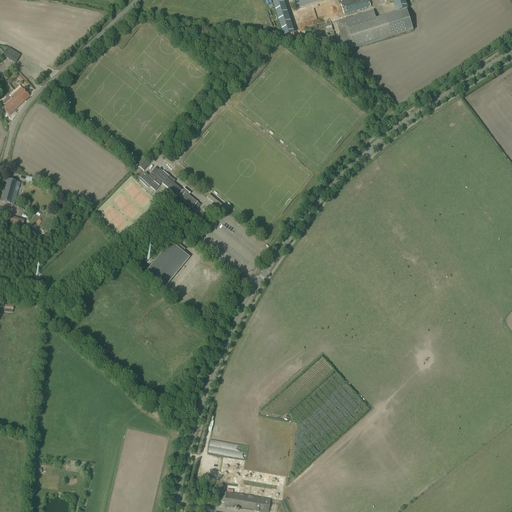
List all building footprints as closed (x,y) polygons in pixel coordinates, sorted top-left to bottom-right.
[(275,0),(285,37),(296,34),(286,0),(275,0)] [(292,0),(296,9),(324,0),(292,0)] [(336,22),(346,51),(413,30),(407,9),(376,18),(374,10),(336,22)] [(8,48),(3,57),(15,64),(20,55),(8,48)] [(24,84),(28,80),(22,74),(18,78),(24,84)] [(6,106),(2,109),(9,116),(29,96),(21,88),(19,86),(2,102),(6,106)] [(155,168),(148,176),(154,182),(159,186),(161,183),(195,211),(200,205),(189,196),(190,194),(184,189),(182,191),(167,178),(169,177),(159,169),(158,170),(155,168)] [(154,182),(148,176),(145,173),(140,178),(149,187),(155,192),(159,186),(154,182)] [(19,188),(20,183),(8,179),(2,201),(14,205),(18,191),(14,190),(15,187),(19,188)] [(24,221),(15,218),(10,216),(8,223),(22,227),(24,221)] [(170,242),(145,273),(164,289),(189,258),(183,252),(185,249),(179,244),(177,247),(170,242)] [(202,263),(191,276),(195,278),(205,265),(202,263)] [(148,407),(141,402),(139,405),(145,411),(148,407)] [(280,501),(293,421),(215,409),(204,479),(275,490),(274,500),(280,501)] [(150,413),(160,420),(161,417),(152,410),(150,413)] [(226,492),(223,506),(257,511),(267,511),(270,499),(265,499),(226,492)]
